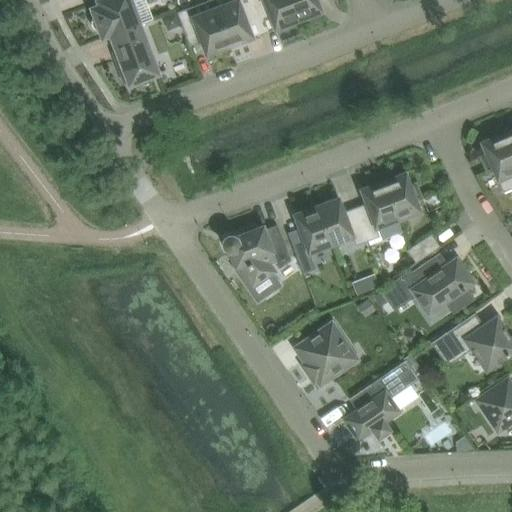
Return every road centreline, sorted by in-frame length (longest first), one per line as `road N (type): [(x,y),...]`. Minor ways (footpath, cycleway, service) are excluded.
road 1 (residential): [(169,225),(352,474),(511,465)]
road 2 (residential): [(169,225),(436,119)]
road 3 (residential): [(104,122),(369,34)]
road 4 (residential): [(511,261),(469,199),(436,119)]
road 5 (residential): [(104,122),(40,29),(30,0)]
road 6 (residential): [(169,225),(104,122)]
